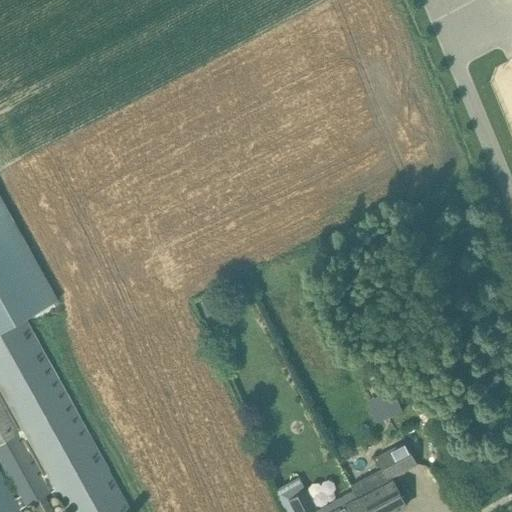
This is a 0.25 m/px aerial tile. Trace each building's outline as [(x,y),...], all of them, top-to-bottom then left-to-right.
[(0,331),(58,300),(0,195),(0,331)] [(218,295),(200,302),(207,317),(225,309),(218,295)] [(0,471),(0,511),(22,511),(21,509),(34,502),(39,511),(55,511),(46,495),(56,490),(68,511),(123,511),(130,508),(25,318),(0,332),(0,459),(20,496),(15,499),(0,471)] [(389,379),(378,383),(383,394),(380,395),(389,417),(402,411),(389,379)] [(417,464),(406,443),(377,458),(389,479),(417,464)] [(393,481),(360,498),(367,511),(394,511),(406,506),(393,481)] [(367,511),(360,498),(356,490),(316,511),(367,511)] [(306,491),(291,499),(296,511),(316,511),(306,491)]
